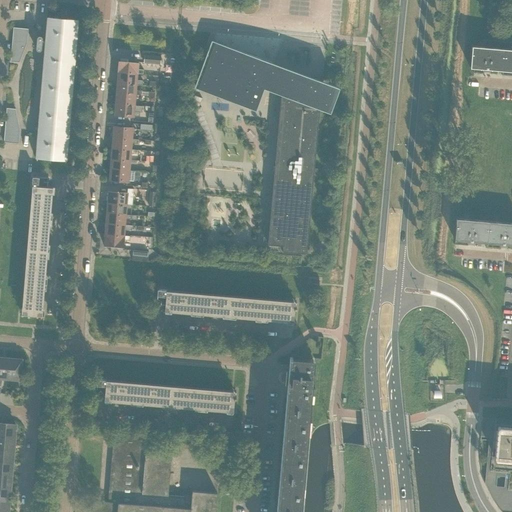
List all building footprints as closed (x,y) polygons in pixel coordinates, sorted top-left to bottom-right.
[(77,20),(49,18),(49,14),(48,14),(36,161),(37,161),(37,157),(65,160),(65,164),(67,151),(78,16),(77,16),(77,20)] [(19,62),(27,42),(28,29),(13,27),(10,61),(19,62)] [(321,80),(214,41),(214,42),(198,87),(197,87),(197,88),(256,110),(264,88),(281,94),(275,164),(276,164),(276,166),(273,166),(272,171),(275,171),(275,173),(274,173),(268,244),(283,246),(282,251),(307,254),(313,184),(312,184),(313,176),(317,176),(318,168),(313,168),(314,160),(315,160),(320,108),(329,112),(339,87),(322,80),(322,78),(321,78),(321,80)] [(511,48),(472,46),(470,68),(484,69),(483,70),(490,71),(490,69),(511,71),(511,48)] [(160,64),(161,56),(144,54),(143,63),(160,64)] [(118,72),(137,74),(137,73),(143,74),(143,70),(137,69),(138,63),(128,62),(128,60),(119,59),(118,72)] [(136,79),(137,74),(118,72),(117,83),(136,84),(142,85),(143,80),(136,79)] [(136,90),(136,84),(117,83),(117,93),(135,95),(141,95),(142,91),(136,90)] [(134,105),(135,95),(117,93),(116,104),(134,105)] [(134,112),(134,105),(116,104),(115,115),(133,116),(139,116),(140,112),(134,112)] [(212,160),(219,157),(201,107),(194,109),(212,160)] [(18,143),(20,129),(15,109),(6,108),(3,142),(18,143)] [(113,137),(132,139),(132,128),(114,126),(113,137)] [(138,139),(132,139),(113,137),(112,148),(131,149),(131,143),(137,143),(138,139)] [(137,150),(131,149),(112,148),(111,158),(130,160),(130,153),(136,154),(137,150)] [(129,170),(130,160),(111,158),(110,169),(129,170)] [(134,170),(129,170),(110,169),(110,179),(128,181),(128,180),(133,181),(134,170)] [(42,316),(53,187),(48,187),(48,182),(45,182),(45,178),(39,177),(33,177),(32,186),(35,186),(24,314),(42,316)] [(126,204),(132,204),(133,193),(109,191),(108,202),(126,204)] [(155,206),(156,192),(149,191),(148,205),(155,206)] [(132,209),(132,204),(126,204),(108,202),(107,213),(125,214),(126,208),(132,209)] [(125,214),(107,213),(106,223),(125,225),(125,218),(131,219),(131,215),(125,214)] [(487,243),(489,221),(456,218),(454,240),(468,241),(468,242),(474,243),(474,242),(487,243)] [(511,244),(511,222),(489,221),(487,243),(500,244),(500,245),(506,246),(506,244),(511,244)] [(125,225),(106,223),(105,234),(124,235),(124,230),(132,230),(132,225),(125,225)] [(124,235),(105,234),(104,247),(112,248),(113,245),(123,246),(123,239),(129,240),(130,236),(124,235)] [(132,256),(132,259),(148,260),(148,257),(148,251),(133,250),(132,253),(132,256)] [(139,282),(140,269),(98,268),(97,281),(139,282)] [(139,298),(139,287),(129,287),(128,299),(133,299),(133,298),(139,298)] [(293,322),(295,304),(167,293),(167,290),(158,289),(157,295),(157,301),(161,302),(160,305),(161,305),(165,305),(165,311),(293,322)] [(283,459),(303,461),(312,358),(292,356),(291,371),(286,371),(285,385),(290,386),(283,459)] [(0,377),(7,378),(8,359),(0,358),(0,377)] [(8,359),(7,378),(19,379),(21,360),(8,359)] [(234,394),(106,382),(106,380),(97,379),(97,385),(97,389),(99,392),(97,394),(100,391),(105,396),(104,400),(233,412),(234,394)] [(511,511),(511,423),(495,422),(482,421),(480,439),(489,439),(485,482),(486,486),(489,493),(493,500),(502,511),(511,511)] [(0,435),(14,437),(15,424),(0,423),(0,435)] [(230,442),(231,432),(222,432),(221,441),(230,442)] [(192,497),(168,495),(171,452),(146,450),(147,436),(114,433),(108,502),(93,500),(92,511),(215,511),(217,493),(192,491),(192,497)] [(0,448),(13,450),(14,437),(0,435),(0,448)] [(0,460),(12,462),(13,450),(0,448),(0,460)] [(298,511),(303,461),(283,459),(278,511),(298,511)] [(0,473),(11,474),(12,462),(0,460),(0,473)] [(0,486),(10,487),(11,474),(0,473),(0,486)] [(0,498),(9,499),(10,487),(0,486),(0,498)] [(0,511),(8,511),(9,499),(0,498),(0,511)]
